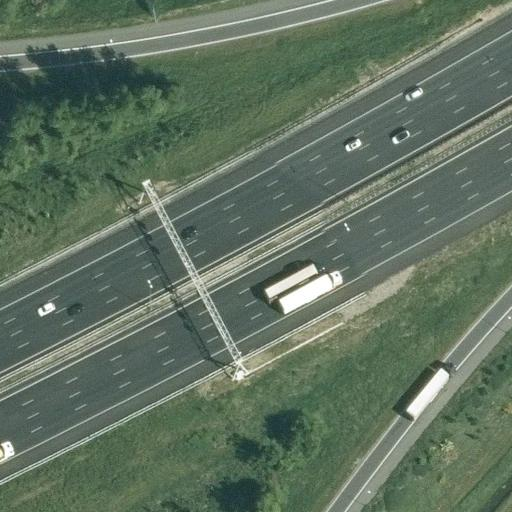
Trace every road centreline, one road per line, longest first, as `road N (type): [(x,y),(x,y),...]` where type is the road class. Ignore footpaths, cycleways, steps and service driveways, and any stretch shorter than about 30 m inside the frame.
road 1 (motorway): [(511,63),(0,337)]
road 2 (motorway): [(0,431),(511,158)]
road 3 (motorway): [(365,0),(192,40),(0,66)]
road 4 (motorway): [(333,511),(511,296)]
